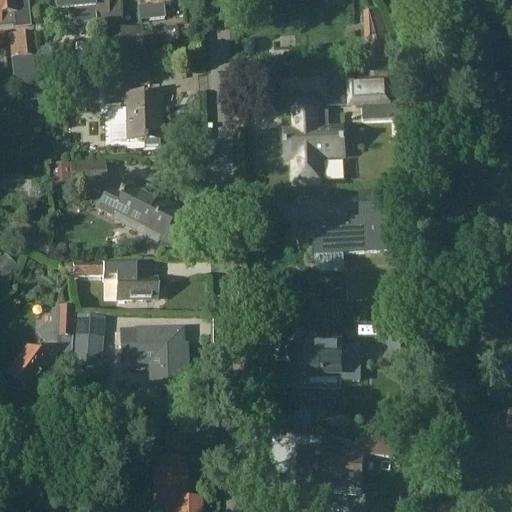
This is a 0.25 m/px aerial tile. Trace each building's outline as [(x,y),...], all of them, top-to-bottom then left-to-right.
[(0,0),(0,25),(10,25),(11,30),(27,28),(23,0),(19,0),(11,1),(11,0),(0,0)] [(52,0),(54,16),(90,12),(92,12),(93,20),(100,20),(107,19),(105,0),(52,0)] [(142,0),(144,9),(143,9),(137,9),(139,24),(164,22),(163,7),(185,4),(184,0),(142,0)] [(109,21),(102,21),(103,32),(118,31),(120,31),(118,4),(108,5),(109,21)] [(379,14),(372,14),(367,15),(369,43),(370,69),(393,67),(387,45),(379,14)] [(126,60),(144,58),(141,29),(124,31),(126,60)] [(31,35),(7,37),(10,62),(29,60),(31,59),(34,59),(31,35)] [(437,61),(448,58),(445,47),(434,49),(437,61)] [(120,52),(105,53),(107,73),(122,72),(120,52)] [(31,59),(29,60),(10,62),(15,105),(36,103),(31,59)] [(124,85),(102,85),(103,108),(126,107),(126,97),(130,97),(130,79),(124,79),(124,85)] [(389,106),(388,82),(348,83),(349,107),(366,107),(389,106)] [(78,87),(63,88),(64,104),(79,103),(78,87)] [(127,127),(109,128),(109,143),(127,142),(142,142),(142,149),(159,149),(158,143),(160,143),(159,127),(161,127),(161,115),(160,97),(131,97),(130,97),(126,97),(126,107),(126,108),(127,127)] [(323,132),(322,114),(318,114),(317,101),(316,101),(316,102),(295,103),(294,102),(293,102),(294,121),(295,121),(296,134),(284,134),(284,132),(283,132),(284,163),(285,163),(285,161),(293,160),(295,189),(296,188),(296,187),(320,186),(320,187),(321,187),(320,159),(344,158),(344,160),(345,160),(344,129),(342,129),(343,131),(329,132),(323,132)] [(68,166),(52,167),(53,188),(69,187),(68,166)] [(108,187),(96,211),(112,220),(114,216),(159,240),(158,241),(172,248),(183,228),(170,222),(176,211),(126,185),(122,194),(110,188),(108,187)] [(347,225),(313,227),(314,258),(343,256),(390,254),(388,224),(388,213),(412,212),(412,207),(411,193),(387,194),(387,207),(358,209),(359,211),(363,211),(363,221),(347,222),(347,225)] [(12,247),(4,257),(15,266),(24,256),(12,247)] [(2,259),(0,261),(0,285),(3,288),(17,272),(2,259)] [(442,264),(440,281),(467,284),(469,268),(442,264)] [(153,302),(153,283),(135,283),(135,267),(139,267),(139,266),(73,266),(73,278),(102,278),(102,283),(115,283),(116,302),(153,302)] [(420,275),(399,276),(399,294),(420,293),(420,275)] [(114,312),(113,284),(92,284),(94,313),(114,312)] [(25,351),(5,378),(8,381),(8,384),(13,387),(16,386),(26,394),(38,378),(55,355),(58,352),(68,361),(71,359),(71,339),(71,336),(72,310),(59,310),(57,310),(50,315),(50,326),(46,325),(34,335),(44,345),(43,347),(35,358),(25,351)] [(74,317),(70,365),(70,369),(99,371),(103,319),(74,317)] [(151,363),(152,387),(179,386),(179,370),(183,370),(182,349),(178,349),(178,335),(122,337),(123,364),(151,363)] [(389,337),(388,366),(410,366),(411,337),(389,337)] [(302,363),(300,365),(300,371),(302,374),(304,374),(304,377),(325,378),(340,378),(340,383),(358,384),(359,382),(359,380),(359,348),(358,348),(351,348),(341,348),(305,347),(305,363),(302,363)] [(503,406),(502,418),(511,419),(511,408),(511,407),(503,406)] [(186,431),(163,431),(164,456),(186,456),(186,431)] [(378,443),(377,459),(395,460),(396,444),(378,443)] [(361,457),(354,456),(300,452),(297,484),(303,485),(301,504),(329,506),(331,487),(358,490),(361,457)] [(197,511),(197,503),(185,503),(185,463),(151,463),(151,491),(159,491),(159,505),(165,504),(164,511),(197,511)] [(457,511),(458,506),(434,503),(432,511),(457,511)]
